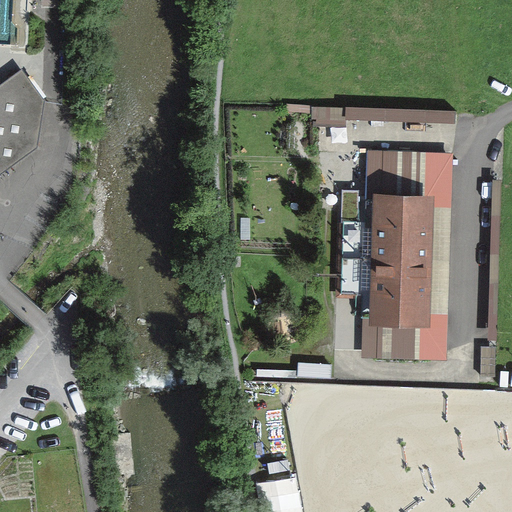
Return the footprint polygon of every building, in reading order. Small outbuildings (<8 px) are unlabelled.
[(0,175),(69,129),(30,72),(0,92),(0,175)] [(316,120),(456,122),(456,110),(316,108),(316,120)] [(452,150),(452,125),(417,125),(417,150),(452,150)] [(374,263),(442,265),(446,157),(372,155),(370,195),(377,195),(374,263)] [(440,353),(442,265),(374,263),(372,321),(367,321),(366,352),(440,353)]
